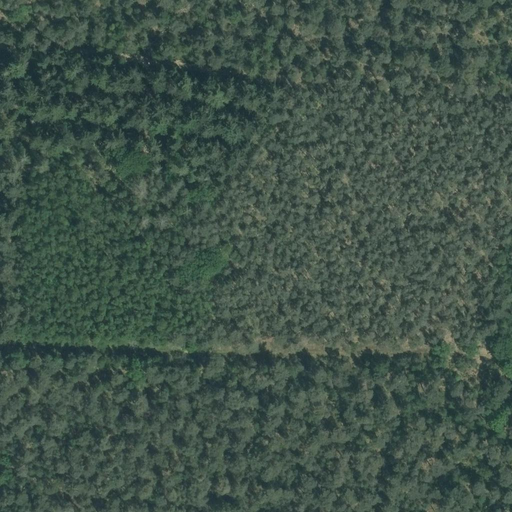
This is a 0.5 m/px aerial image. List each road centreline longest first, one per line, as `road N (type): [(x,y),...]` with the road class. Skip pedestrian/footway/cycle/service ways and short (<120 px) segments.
road 1 (track): [(0,31),(511,102)]
road 2 (track): [(511,355),(0,346)]
